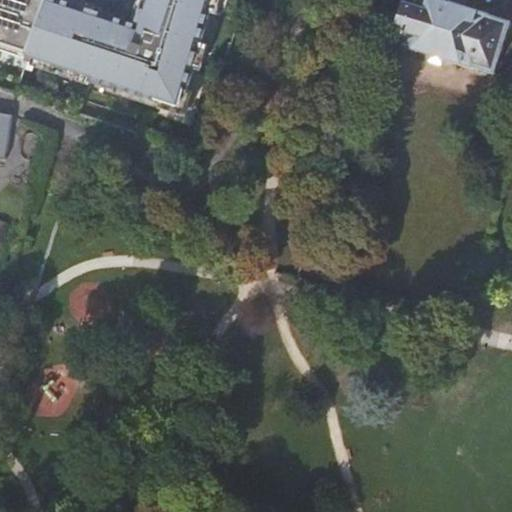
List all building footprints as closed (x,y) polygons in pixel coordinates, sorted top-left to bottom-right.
[(0,0),(0,49),(28,59),(48,4),(37,0),(0,0)] [(102,15),(52,0),(49,0),(48,4),(28,59),(90,78),(88,86),(155,103),(156,99),(183,106),(213,0),(148,0),(144,17),(106,8),(102,15)] [(383,0),(351,0),(350,3),(379,14),(383,0)] [(511,23),(438,0),(418,0),(404,46),(495,75),(511,23)] [(0,160),(7,161),(14,115),(0,112),(0,160)]
